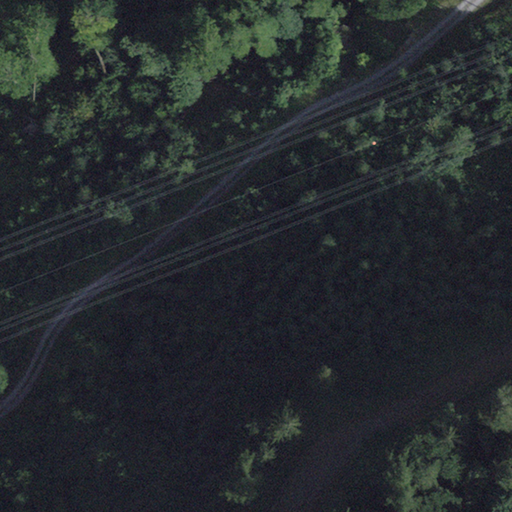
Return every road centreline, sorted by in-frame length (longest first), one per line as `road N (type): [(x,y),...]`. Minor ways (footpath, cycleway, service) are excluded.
road 1 (track): [(0,412),(59,319),(303,115),(390,72),(469,0)]
road 2 (track): [(511,350),(331,448),(296,511)]
